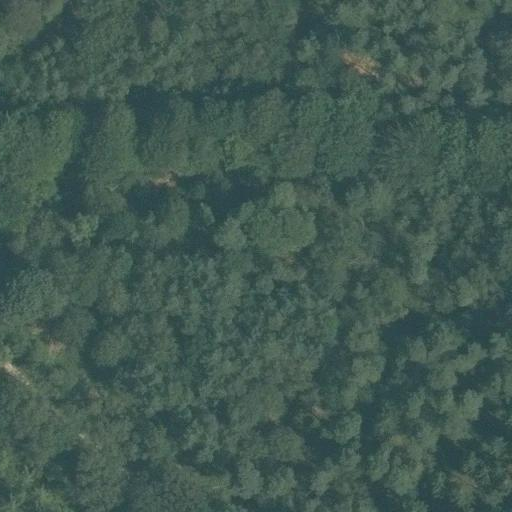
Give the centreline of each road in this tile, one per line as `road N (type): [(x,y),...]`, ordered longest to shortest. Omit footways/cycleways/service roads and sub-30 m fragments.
road 1 (track): [(0,157),(239,137),(356,140),(511,161)]
road 2 (track): [(0,362),(171,511)]
road 3 (track): [(220,0),(356,140)]
